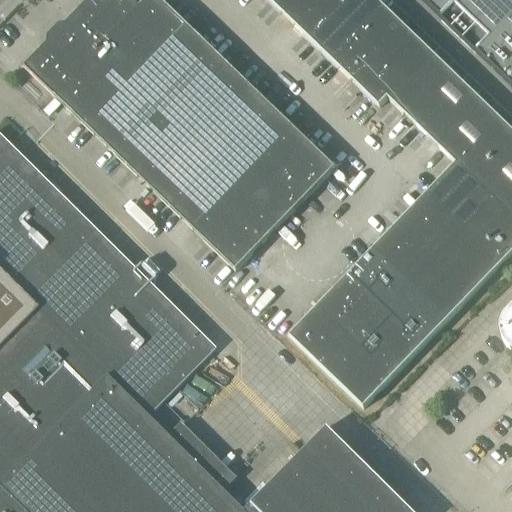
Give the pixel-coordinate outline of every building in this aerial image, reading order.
[(21,68),(213,253),(246,218),(279,184),(312,150),(156,0),(148,0),(139,10),(127,0),(92,0),(89,4),(86,1),(84,3),(87,6),(68,26),(65,23),(63,25),(66,28),(47,47),(44,44),(42,47),(45,50),(27,69),(23,66),(21,68)] [(264,0),(293,27),(318,0),(264,0)] [(318,0),(293,27),(321,55),(374,1),(372,0),(318,0)] [(511,0),(417,0),(441,22),(454,8),(489,41),(475,55),(511,90),(511,0)] [(321,55),(350,83),(402,28),(374,1),(321,55)] [(379,110),(387,102),(431,56),(402,28),(350,83),(379,110)] [(387,102),(456,167),(511,221),(511,134),(431,56),(387,102)] [(0,511),(401,511),(322,433),(243,511),(236,511),(146,422),(214,353),(0,141),(0,511)] [(335,171),(312,150),(279,184),(302,206),(335,171)] [(427,191),(425,192),(503,267),(511,257),(511,221),(456,167),(430,194),(427,191)] [(279,184),(246,218),(268,240),(302,206),(279,184)] [(399,219),(398,221),(475,295),(503,267),(425,192),(424,193),(428,196),(402,222),(399,219)] [(246,218),(213,253),(235,275),(268,240),(246,218)] [(371,248),(370,249),(447,324),(475,295),(398,221),(397,222),(400,225),(374,251),(371,248)] [(344,277),(342,278),(420,353),(447,324),(370,249),(369,251),(372,254),(347,280),(344,277)] [(316,306),(315,307),(392,382),(420,353),(342,278),(341,280),(344,283),(319,309),(316,306)] [(392,382),(315,307),(313,308),(317,311),(291,338),(288,335),(286,337),(363,412),(392,382)] [(511,310),(506,317),(504,319),(503,321),(502,324),(501,326),(500,329),(500,332),(500,334),(500,337),(501,340),(502,343),(503,345),(505,347),(506,349),(509,351),(510,353),(511,354),(511,310)]
